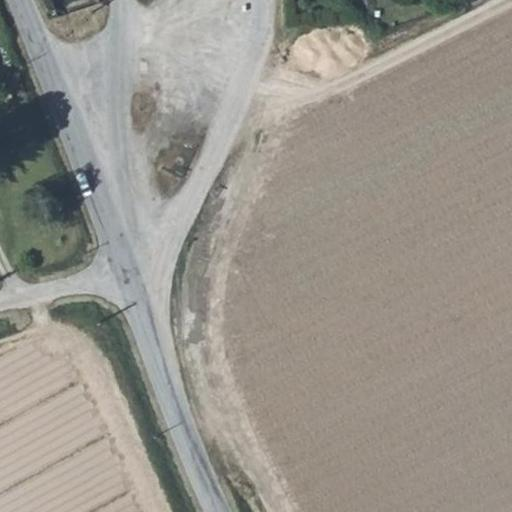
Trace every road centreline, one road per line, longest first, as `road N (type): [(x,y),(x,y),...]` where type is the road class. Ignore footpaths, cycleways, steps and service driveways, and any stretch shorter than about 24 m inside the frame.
road 1 (residential): [(125,269),(183,218),(226,132),(252,48),(256,0)]
road 2 (unclassified): [(125,269),(19,0)]
road 3 (unknown): [(125,269),(143,219),(122,85),(122,0)]
road 4 (unclassified): [(219,511),(161,379),(125,269)]
road 5 (unclassified): [(0,303),(125,269)]
